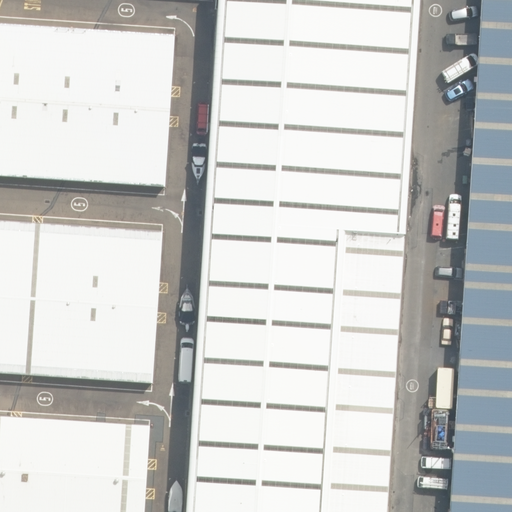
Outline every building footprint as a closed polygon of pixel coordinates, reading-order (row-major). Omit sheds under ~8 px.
[(218,0),(187,511),(390,511),(421,0),(218,0)] [(511,511),(511,0),(480,0),(449,511),(511,511)] [(178,33),(0,22),(0,176),(168,188),(178,33)] [(165,231),(0,220),(0,373),(154,385),(165,231)] [(147,511),(153,426),(0,416),(0,511),(147,511)]
